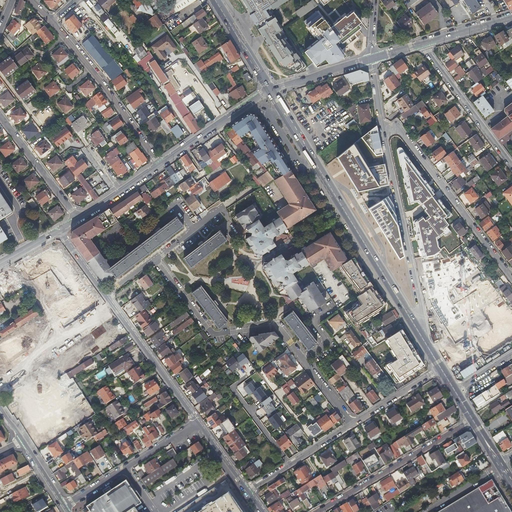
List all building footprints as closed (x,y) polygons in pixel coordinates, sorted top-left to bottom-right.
[(25,1),(21,0),(19,0),(15,12),(20,14),(25,1)] [(51,8),(60,1),(59,0),(45,0),(44,1),(51,8)] [(98,0),(98,1),(104,9),(116,0),(98,0)] [(134,0),(133,1),(138,8),(141,6),(149,17),(155,13),(146,0),(134,0)] [(175,10),(189,0),(171,0),(175,5),(172,7),(175,10)] [(198,0),(189,0),(175,10),(177,14),(198,0)] [(240,0),(241,2),(244,0),(248,7),(246,9),(248,13),(251,11),(253,13),(250,15),(256,25),(258,23),(260,27),(258,28),(262,35),(278,26),(275,22),(277,21),(275,17),(273,18),(268,11),(270,10),(269,8),(274,4),(276,7),(286,0),(240,0)] [(297,12),(300,18),(301,17),(319,5),(314,0),(297,12)] [(392,0),(385,0),(382,3),(388,10),(395,4),(394,3),(392,0)] [(476,0),(444,0),(451,9),(464,1),(473,16),(482,10),(476,0)] [(511,0),(503,0),(509,10),(511,7),(511,0)] [(102,8),(96,2),(93,5),(98,11),(102,8)] [(431,2),(416,14),(424,24),(439,13),(431,2)] [(355,4),(351,7),(359,19),(363,16),(355,4)] [(332,20),(338,15),(333,8),(326,13),(332,20)] [(202,9),(194,15),(190,18),(193,24),(198,21),(198,20),(206,15),(202,9)] [(138,20),(133,14),(129,17),(134,24),(138,20)] [(398,22),(404,29),(413,22),(407,14),(405,16),(406,17),(398,22)] [(160,21),(155,15),(144,23),(151,33),(163,25),(160,21)] [(340,15),(328,23),(335,33),(347,25),(340,15)] [(82,25),(74,16),(65,22),(73,33),(82,25)] [(31,32),(40,25),(33,17),(28,22),(25,25),(31,32)] [(310,24),(317,33),(321,30),(326,37),(332,32),(320,17),(310,24)] [(208,27),(202,18),(198,21),(193,24),(199,33),(208,27)] [(287,28),(292,35),(305,24),(300,18),(287,28)] [(114,26),(108,19),(104,23),(110,30),(114,26)] [(10,32),(7,35),(13,40),(17,38),(14,36),(15,35),(14,34),(21,26),(14,20),(7,29),(10,32)] [(390,36),(397,31),(392,23),(385,28),(390,36)] [(33,35),(42,27),(40,25),(31,32),(33,35)] [(262,35),(265,40),(274,34),(276,37),(280,35),(279,33),(282,31),(279,25),(278,26),(262,35)] [(356,25),(352,27),(358,35),(362,33),(356,25)] [(46,43),(54,38),(44,26),(37,32),(46,43)] [(300,34),(303,39),(300,40),(304,48),(317,42),(311,29),(300,34)] [(274,34),(265,40),(280,65),(282,64),(284,67),(298,72),(306,65),(307,67),(313,62),(305,52),(299,57),(285,40),(287,38),(282,31),(279,33),(280,35),(276,37),(274,34)] [(502,31),(499,33),(507,47),(511,43),(511,39),(510,37),(507,39),(502,31)] [(507,47),(499,33),(495,36),(500,44),(497,46),(500,51),(507,47)] [(167,45),(168,47),(171,51),(173,52),(176,49),(176,47),(167,35),(151,47),(161,61),(162,60),(163,61),(164,61),(166,59),(167,58),(166,57),(167,56),(162,51),(161,50),(167,45)] [(124,71),(93,36),(83,44),(112,81),(124,71)] [(208,47),(201,36),(192,43),(199,54),(208,47)] [(494,42),(491,36),(481,41),(487,50),(496,44),(494,42)] [(349,38),(338,47),(339,48),(345,43),(347,47),(353,43),(349,38)] [(230,63),(240,57),(229,40),(221,46),(230,61),(229,62),(230,63)] [(347,48),(345,44),(339,48),(346,58),(359,50),(355,43),(347,48)] [(139,59),(147,53),(141,46),(134,52),(139,59)] [(458,46),(449,51),(456,60),(461,57),(464,54),(458,46)] [(17,52),(13,55),(21,65),(34,55),(28,47),(19,55),(17,52)] [(52,55),(59,63),(68,55),(62,47),(52,55)] [(334,51),(328,54),(333,61),(338,57),(334,51)] [(206,68),(218,60),(217,59),(221,56),(219,53),(203,63),(201,60),(196,63),(202,72),(203,73),(207,70),(206,68)] [(488,62),(482,53),(474,59),(480,67),(488,62)] [(0,69),(5,76),(18,67),(10,56),(0,64),(0,69)] [(476,65),(472,59),(466,63),(469,68),(470,70),(476,65)] [(401,60),(394,65),(399,72),(404,69),(405,70),(408,68),(401,60)] [(454,78),(456,80),(465,73),(464,71),(462,69),(459,65),(457,66),(452,60),(446,65),(451,71),(454,68),(459,74),(454,78)] [(32,69),(39,78),(47,72),(40,63),(32,69)] [(81,71),(74,63),(65,70),(71,78),(81,71)] [(193,65),(200,74),(202,72),(196,63),(193,65)] [(420,81),(431,74),(425,65),(423,65),(420,67),(420,69),(418,70),(413,72),(416,76),(420,81)] [(477,66),(476,65),(470,70),(465,73),(469,79),(471,77),(476,83),(477,82),(483,78),(479,72),(480,71),(477,66)] [(134,79),(133,78),(127,69),(125,71),(131,80),(134,79)] [(359,70),(343,75),(350,85),(353,83),(363,79),(364,82),(369,80),(368,73),(359,70)] [(499,83),(503,80),(496,70),(491,74),(493,77),(494,76),(499,83)] [(229,73),(225,75),(230,83),(234,81),(230,74),(229,73)] [(392,74),(384,81),(390,90),(400,84),(392,74)] [(124,81),(121,76),(113,82),(118,90),(122,87),(121,84),(122,83),(122,82),(124,81)] [(244,82),(248,89),(253,85),(250,79),(244,82)] [(28,80),(16,90),(23,100),(36,90),(28,80)] [(332,88),(337,95),(338,97),(349,89),(343,80),(332,88)] [(95,88),(89,81),(80,88),(86,96),(95,88)] [(228,90),(230,93),(238,88),(234,81),(230,83),(232,87),(228,90)] [(51,97),(60,89),(54,82),(45,88),(51,97)] [(207,85),(212,91),(216,88),(212,82),(207,85)] [(480,97),(482,95),(486,93),(484,91),(485,90),(480,83),(479,84),(477,82),(476,83),(472,86),(474,88),(471,89),(476,96),(479,95),(480,97)] [(321,97),(322,99),(332,93),(326,84),(320,88),(319,86),(315,89),(316,89),(321,97)] [(235,101),(246,93),(242,86),(238,88),(230,93),(228,94),(231,98),(233,97),(235,101)] [(321,97),(316,89),(308,94),(311,99),(313,102),(321,97)] [(137,90),(126,98),(134,108),(144,101),(137,90)] [(14,100),(8,92),(0,97),(0,99),(5,106),(14,100)] [(85,104),(89,109),(97,103),(100,107),(107,102),(99,92),(85,104)] [(441,92),(433,98),(438,105),(446,100),(441,92)] [(397,100),(406,111),(414,105),(406,94),(397,100)] [(480,97),(474,102),(485,117),(493,110),(482,95),(480,97)] [(183,118),(193,133),(200,128),(190,113),(180,97),(176,100),(184,111),(183,112),(186,116),(183,118)] [(337,97),(332,100),(337,107),(342,104),(337,97)] [(58,104),(65,113),(73,107),(66,98),(58,104)] [(204,108),(199,100),(189,107),(194,115),(204,108)] [(422,100),(419,101),(418,102),(414,105),(406,111),(401,114),(404,119),(418,109),(425,118),(431,113),(422,100)] [(511,102),(504,108),(504,111),(508,116),(504,118),(491,129),(493,132),(502,144),(510,138),(508,136),(511,132),(511,102)] [(148,110),(154,117),(159,114),(152,104),(148,106),(150,109),(148,110)] [(347,109),(350,113),(356,109),(355,104),(347,109)] [(368,104),(358,105),(360,122),(370,121),(368,104)] [(454,106),(444,113),(450,122),(460,114),(454,106)] [(26,116),(20,107),(11,114),(17,123),(26,116)] [(114,112),(110,107),(101,113),(105,118),(107,117),(108,118),(110,116),(110,115),(114,112)] [(171,131),(177,138),(183,133),(177,125),(172,129),(167,123),(174,118),(168,109),(160,115),(171,131)] [(154,117),(145,123),(151,131),(160,125),(167,134),(171,131),(160,115),(159,114),(154,117)] [(249,114),(231,126),(233,129),(240,138),(249,133),(259,149),(252,153),(259,161),(262,166),(270,161),(271,162),(280,156),(281,156),(258,119),(255,115),(249,114)] [(86,122),(87,121),(84,116),(72,124),(78,132),(88,125),(86,122)] [(124,124),(119,117),(112,122),(117,129),(124,124)] [(432,117),(427,121),(431,126),(436,122),(432,117)] [(464,122),(455,128),(463,138),(471,131),(464,122)] [(29,138),(38,132),(32,124),(23,130),(29,138)] [(240,138),(233,129),(227,133),(236,145),(242,140),(240,138)] [(105,140),(98,130),(93,134),(94,136),(91,138),(97,145),(105,140)] [(49,131),(44,134),(52,144),(54,143),(53,142),(55,139),(49,131)] [(112,140),(113,142),(116,139),(121,146),(128,141),(121,131),(110,139),(112,140)] [(428,132),(421,137),(427,146),(434,140),(428,132)] [(364,189),(388,186),(387,179),(388,176),(386,173),(384,164),(379,165),(379,163),(377,160),(377,156),(381,153),(378,148),(377,145),(374,140),(369,133),(337,155),(338,159),(348,173),(358,176),(361,175),(364,176),(364,180),(357,185),(357,188),(360,191),(360,189),(364,189)] [(483,145),(475,134),(468,139),(477,151),(483,145)] [(51,148),(44,140),(35,147),(41,155),(51,148)] [(242,140),(236,145),(245,155),(251,151),(242,140)] [(0,147),(0,148),(6,156),(15,149),(9,141),(0,147)] [(124,149),(128,155),(130,154),(137,148),(133,143),(124,149)] [(394,149),(415,179),(406,186),(415,199),(427,191),(438,207),(439,207),(441,210),(445,207),(400,145),(394,149)] [(440,146),(432,152),(437,160),(446,153),(440,146)] [(207,153),(211,159),(220,152),(222,151),(219,147),(211,152),(211,151),(207,153)] [(117,148),(108,154),(109,156),(106,158),(112,166),(120,160),(117,156),(121,153),(117,148)] [(133,159),(128,163),(133,170),(147,161),(142,153),(141,153),(137,148),(130,154),(133,159)] [(206,162),(211,159),(207,153),(204,149),(199,152),(206,162)] [(251,151),(245,155),(244,156),(252,166),(259,161),(252,153),(251,151)] [(452,151),(442,158),(445,161),(446,160),(451,167),(459,160),(452,151)] [(220,152),(211,159),(213,162),(222,155),(220,152)] [(492,158),(493,157),(489,152),(479,160),(487,170),(496,163),(492,158)] [(90,159),(88,155),(78,163),(70,168),(74,173),(81,182),(94,200),(96,202),(106,196),(104,193),(100,195),(99,194),(97,195),(81,174),(80,175),(79,174),(88,167),(85,163),(87,161),(88,162),(91,160),(90,159)] [(192,163),(186,155),(181,158),(186,166),(192,163)] [(54,171),(62,164),(56,156),(47,163),(54,171)] [(68,166),(70,168),(78,163),(73,156),(65,162),(68,166)] [(291,170),(281,156),(280,156),(271,162),(280,177),(291,170)] [(18,172),(27,165),(21,157),(12,164),(18,172)] [(478,162),(475,158),(469,163),(471,165),(472,167),(478,162)] [(128,171),(120,160),(112,166),(118,175),(121,173),(122,175),(128,171)] [(459,160),(451,167),(457,175),(460,174),(462,172),(466,169),(459,160)] [(172,179),(175,184),(183,178),(179,172),(178,170),(174,173),(169,166),(165,169),(172,179)] [(499,169),(491,175),(498,185),(507,178),(499,169)] [(316,210),(291,170),(280,177),(274,181),(290,205),(277,213),(280,218),(287,228),(298,221),(316,210)] [(66,187),(75,180),(69,172),(60,179),(66,187)] [(268,172),(257,180),(263,187),(273,179),(268,172)] [(30,188),(39,181),(33,173),(24,180),(30,188)] [(228,182),(223,174),(214,180),(209,184),(215,192),(228,182)] [(460,174),(457,175),(459,177),(464,184),(466,182),(463,177),(460,174)] [(470,186),(480,178),(478,175),(467,183),(470,186)] [(107,183),(103,177),(97,180),(102,187),(107,183)] [(464,184),(459,177),(453,181),(454,182),(451,184),(453,186),(455,185),(458,188),(464,184)] [(180,185),(185,192),(192,187),(195,184),(193,181),(192,181),(190,178),(180,185)] [(154,199),(163,193),(167,190),(175,184),(172,179),(166,183),(151,194),(153,197),(154,199)] [(203,190),(198,182),(195,184),(192,187),(194,190),(191,192),(194,197),(203,190)] [(144,183),(141,186),(145,191),(150,192),(147,188),(144,183)] [(511,185),(503,192),(511,203),(511,185)] [(78,203),(87,196),(81,188),(72,195),(78,203)] [(471,188),(464,194),(470,202),(478,197),(471,188)] [(36,196),(42,204),(51,197),(45,189),(36,196)] [(0,219),(13,211),(0,191),(0,243),(8,238),(0,226),(0,219)] [(131,196),(130,194),(125,198),(126,199),(118,205),(117,203),(114,206),(115,207),(114,207),(120,216),(128,210),(127,210),(143,199),(140,196),(138,192),(131,196)] [(146,205),(154,199),(153,197),(151,198),(148,194),(146,195),(145,193),(140,196),(143,199),(146,205)] [(33,198),(28,201),(33,208),(38,205),(33,198)] [(400,242),(396,218),(385,198),(377,199),(374,201),(374,204),(368,207),(378,226),(378,223),(385,237),(385,240),(388,239),(399,259),(403,256),(403,255),(397,242),(400,242)] [(421,222),(431,215),(422,202),(412,210),(421,222)] [(485,206),(482,203),(476,208),(482,217),(491,210),(487,205),(485,206)] [(54,220),(63,213),(57,205),(48,212),(54,220)] [(151,212),(146,205),(136,212),(139,216),(141,215),(143,217),(151,212)] [(272,237),(287,228),(280,218),(264,228),(265,231),(264,231),(257,220),(260,218),(252,205),(234,216),(242,229),(245,227),(248,232),(252,233),(252,235),(251,236),(245,239),(257,258),(276,246),(272,240),(269,240),(269,237),(272,237)] [(453,218),(450,212),(453,211),(451,206),(442,210),(447,221),(453,218)] [(118,221),(116,218),(111,210),(109,208),(105,212),(113,225),(118,221)] [(50,220),(43,211),(38,215),(40,217),(38,218),(39,221),(36,223),(40,228),(50,220)] [(99,233),(113,225),(105,212),(103,213),(90,220),(99,233)] [(488,216),(480,222),(485,230),(493,225),(488,219),(490,218),(488,216)] [(176,218),(111,268),(109,269),(114,275),(117,279),(184,227),(176,218)] [(99,233),(90,220),(76,229),(77,230),(75,232),(73,238),(78,245),(76,246),(88,261),(100,252),(90,239),(99,233)] [(453,228),(459,236),(466,231),(459,223),(453,228)] [(495,225),(487,232),(493,240),(501,235),(497,230),(498,229),(495,225)] [(419,227),(412,230),(425,255),(432,252),(419,227)] [(447,231),(453,239),(457,235),(451,228),(447,231)] [(191,268),(226,241),(219,231),(184,258),(191,268)] [(301,251),(301,252),(308,263),(310,267),(323,259),(331,272),(334,270),(348,261),(329,232),(301,251)] [(460,248),(466,243),(462,238),(456,242),(460,248)] [(495,243),(501,250),(511,242),(511,241),(510,239),(503,244),(500,239),(495,243)] [(511,245),(511,244),(502,251),(507,259),(511,255),(511,245)] [(470,250),(477,260),(483,255),(475,245),(470,250)] [(451,254),(458,249),(456,246),(449,251),(451,254)] [(104,258),(100,252),(88,261),(103,282),(114,275),(109,269),(111,268),(107,262),(107,259),(104,258)] [(288,260),(287,263),(284,263),(285,260),(281,254),(262,266),(274,285),(280,281),(282,282),(282,284),(290,298),(294,298),(297,296),(299,295),(309,312),(325,302),(313,282),(310,284),(310,285),(303,289),(303,291),(302,292),(296,282),(297,281),(291,271),(292,272),(295,272),(308,263),(301,252),(288,260)] [(422,257),(424,268),(436,267),(435,255),(422,257)] [(357,258),(343,267),(360,295),(358,296),(361,301),(346,311),(356,327),(388,307),(375,287),(357,258)] [(408,260),(399,261),(402,284),(411,283),(408,260)] [(5,274),(0,276),(0,288),(6,286),(11,295),(16,293),(12,284),(20,280),(15,271),(5,275),(5,274)] [(434,291),(424,292),(426,300),(446,297),(442,271),(432,272),(434,281),(432,281),(434,291)] [(465,273),(455,279),(462,289),(472,282),(465,273)] [(145,290),(153,284),(146,275),(139,281),(145,290)] [(462,288),(446,297),(452,308),(462,302),(468,313),(474,309),(466,295),(477,289),(474,284),(463,289),(462,288)] [(218,329),(228,322),(201,287),(191,294),(218,329)] [(469,297),(476,307),(487,299),(480,289),(469,297)] [(503,293),(509,301),(511,298),(511,296),(507,290),(503,293)] [(139,294),(131,300),(140,312),(143,310),(151,304),(148,300),(145,302),(139,294)] [(35,307),(16,319),(20,325),(40,313),(35,307)] [(140,312),(135,316),(139,321),(141,323),(140,324),(143,328),(152,321),(143,310),(140,312)] [(460,321),(469,314),(465,310),(456,317),(453,312),(448,316),(456,327),(461,323),(460,321)] [(189,315),(186,311),(170,323),(171,324),(172,323),(174,326),(189,315)] [(396,319),(391,311),(380,319),(384,326),(396,319)] [(489,323),(496,320),(492,311),(485,314),(489,323)] [(317,343),(293,312),(283,319),(307,351),(317,343)] [(471,318),(483,329),(488,324),(476,312),(471,318)] [(338,314),(328,322),(334,329),(338,327),(341,325),(344,322),(338,314)] [(179,332),(194,322),(192,318),(176,329),(178,331),(177,332),(178,333),(179,332)] [(20,325),(16,319),(12,321),(13,322),(12,323),(12,324),(0,331),(0,333),(2,337),(20,325)] [(148,337),(159,329),(154,321),(143,329),(148,337)] [(119,322),(112,326),(114,331),(122,326),(119,322)] [(395,333),(390,325),(382,330),(384,333),(383,334),(384,336),(385,335),(387,338),(395,333)] [(452,332),(458,343),(455,345),(458,349),(464,346),(461,342),(472,335),(466,325),(452,332)] [(354,348),(360,343),(356,337),(352,333),(351,331),(350,330),(344,335),(347,338),(346,338),(349,341),(348,342),(351,345),(351,344),(354,348)] [(402,330),(387,339),(389,343),(387,344),(397,360),(384,368),(396,384),(400,381),(400,380),(424,366),(408,340),(406,341),(404,337),(406,336),(402,330)] [(361,334),(366,340),(369,338),(365,331),(363,332),(362,331),(360,332),(361,334)] [(259,353),(278,338),(274,332),(258,334),(257,336),(249,337),(248,340),(259,353)] [(153,343),(161,338),(158,333),(150,339),(153,343)] [(507,347),(497,335),(490,341),(500,353),(507,347)] [(128,341),(125,337),(109,347),(112,351),(128,341)] [(372,338),(371,337),(369,338),(366,340),(368,342),(372,348),(374,347),(376,346),(371,339),(372,338)] [(164,342),(161,338),(153,343),(156,348),(164,342)] [(168,356),(175,351),(173,349),(170,351),(165,344),(157,349),(162,356),(166,353),(168,356)] [(461,381),(477,372),(471,361),(484,353),(480,345),(458,357),(453,347),(442,353),(448,365),(452,363),(461,381)] [(355,358),(356,360),(367,352),(363,347),(362,346),(352,354),(355,358)] [(235,356),(226,362),(234,373),(250,361),(244,353),(237,359),(235,356)] [(170,367),(182,358),(178,354),(174,357),(172,355),(165,360),(170,367)] [(134,365),(128,355),(109,368),(113,375),(123,369),(125,371),(134,365)] [(296,368),(285,355),(276,362),(286,375),(296,368)] [(337,374),(339,377),(350,368),(349,367),(350,366),(342,355),(330,364),(337,374)] [(184,361),(182,358),(170,367),(175,373),(177,372),(177,373),(182,369),(184,367),(183,366),(182,367),(180,364),(184,361)] [(93,364),(90,359),(72,371),(71,371),(74,376),(93,364)] [(375,374),(381,370),(372,359),(367,363),(367,364),(365,366),(372,375),(374,373),(375,374)] [(273,362),(262,370),(269,380),(280,372),(273,362)] [(242,367),(246,375),(254,371),(250,363),(242,367)] [(511,364),(502,371),(506,378),(511,374),(511,364)] [(140,369),(138,366),(128,372),(130,376),(135,384),(144,377),(139,370),(140,369)] [(193,377),(187,368),(179,374),(185,382),(193,377)] [(205,377),(211,372),(208,369),(202,373),(205,377)] [(27,388),(47,375),(44,370),(24,384),(27,388)] [(99,380),(106,374),(103,370),(96,376),(99,380)] [(313,383),(306,374),(294,384),(296,387),(301,394),(306,391),(304,390),(313,383)] [(327,381),(330,385),(338,379),(343,385),(344,388),(347,386),(339,377),(337,374),(327,381)] [(499,383),(495,385),(501,393),(502,392),(500,388),(506,384),(507,385),(511,383),(510,382),(511,380),(511,374),(506,378),(503,380),(499,383)] [(153,393),(159,389),(154,381),(144,387),(150,395),(153,393)] [(24,418),(35,441),(49,434),(44,426),(66,415),(67,416),(73,413),(58,384),(52,386),(50,382),(20,397),(18,394),(12,398),(15,403),(9,406),(17,422),(24,418)] [(193,392),(197,389),(195,388),(197,387),(195,385),(194,386),(191,382),(186,385),(186,386),(186,387),(188,389),(189,389),(190,389),(193,392)] [(260,386),(257,389),(251,382),(244,388),(250,396),(253,393),(260,402),(267,396),(260,386)] [(208,385),(206,383),(199,388),(200,389),(192,394),(198,403),(206,397),(201,390),(204,387),(205,388),(208,385)] [(495,385),(473,399),(479,407),(487,402),(487,403),(501,393),(495,385)] [(346,401),(354,395),(347,386),(344,388),(339,392),(346,401)] [(372,402),(378,398),(369,387),(365,390),(367,393),(366,394),(372,402)] [(427,394),(430,398),(432,402),(433,402),(441,396),(436,389),(427,394)] [(114,398),(112,395),(108,390),(100,395),(106,404),(114,398)] [(294,391),(287,396),(295,406),(302,401),(294,391)] [(508,393),(503,396),(500,398),(502,401),(511,394),(510,391),(508,393)] [(157,406),(159,409),(171,402),(165,392),(159,396),(161,399),(159,400),(161,403),(157,406)] [(209,396),(199,404),(201,406),(215,396),(213,393),(209,396)] [(318,393),(309,401),(314,406),(323,399),(318,393)] [(415,399),(413,400),(405,405),(409,413),(424,404),(422,402),(423,401),(423,400),(421,400),(418,395),(413,397),(415,399)] [(271,397),(263,403),(266,406),(263,408),(269,415),(277,409),(274,405),(276,403),(271,397)] [(149,401),(137,409),(139,411),(140,410),(141,409),(142,410),(157,400),(155,398),(149,401)] [(426,401),(430,407),(434,404),(433,402),(432,402),(430,398),(426,401)] [(363,407),(357,399),(349,405),(355,413),(363,407)] [(120,405),(117,401),(107,407),(115,419),(124,414),(120,407),(119,405),(120,405)] [(502,409),(498,401),(490,406),(494,414),(502,409)] [(208,416),(215,411),(213,408),(215,407),(214,406),(212,406),(209,402),(201,407),(208,416)] [(436,417),(444,411),(440,404),(429,411),(433,418),(436,417)] [(158,411),(160,410),(159,409),(157,406),(146,413),(149,417),(150,416),(153,420),(161,415),(158,411)] [(178,413),(173,406),(165,411),(171,418),(178,413)] [(456,411),(453,406),(444,411),(436,417),(437,420),(438,422),(456,411)] [(326,415),(333,424),(340,419),(335,412),(336,412),(332,407),(330,408),(332,409),(331,410),(333,413),(329,416),(328,416),(330,414),(326,409),(323,412),(326,415)] [(276,440),(284,452),(293,445),(281,427),(286,424),(276,410),(261,420),(263,422),(268,418),(281,437),(276,440)] [(400,419),(395,410),(386,416),(391,425),(400,419)] [(207,418),(214,428),(223,421),(228,418),(224,414),(222,415),(221,417),(221,418),(219,419),(214,413),(207,418)] [(315,421),(322,430),(325,429),(326,430),(333,424),(326,415),(321,419),(320,417),(315,421)] [(434,421),(437,420),(436,417),(433,418),(425,423),(421,426),(424,431),(435,424),(433,421),(433,420),(434,421)] [(126,425),(122,418),(115,423),(119,429),(126,425)] [(123,429),(125,432),(127,431),(129,434),(132,432),(131,431),(138,426),(135,421),(123,429)] [(223,421),(214,428),(220,437),(227,432),(223,427),(226,425),(223,421)] [(79,429),(87,441),(93,437),(97,435),(89,422),(79,429)] [(156,423),(153,423),(160,434),(163,432),(159,426),(158,427),(156,423)] [(321,430),(315,423),(309,428),(311,431),(310,432),(313,436),(317,433),(318,433),(321,430)] [(378,433),(373,424),(364,429),(370,438),(378,433)] [(300,428),(297,425),(286,433),(295,445),(301,441),(298,437),(303,433),(300,428)] [(410,438),(422,431),(420,427),(404,437),(409,446),(413,443),(410,438)] [(147,437),(150,442),(159,436),(155,431),(152,428),(147,431),(146,430),(143,431),(147,437)] [(93,437),(96,441),(107,434),(105,430),(97,435),(93,437)] [(511,443),(504,430),(493,436),(503,451),(511,445),(511,443)] [(235,452),(242,448),(243,447),(231,431),(224,436),(235,452)] [(465,450),(476,443),(470,433),(466,433),(463,434),(452,441),(455,445),(461,441),(466,448),(464,449),(465,450)] [(360,446),(353,436),(344,441),(350,452),(360,446)] [(146,448),(152,444),(150,442),(147,437),(141,440),(146,448)] [(406,449),(409,447),(409,446),(404,437),(395,442),(399,448),(403,446),(404,445),(405,447),(406,449)] [(133,444),(137,450),(141,448),(137,441),(133,444)] [(133,451),(127,442),(122,445),(123,446),(120,448),(124,455),(127,452),(129,454),(133,451)] [(202,449),(198,442),(190,448),(194,455),(202,449)] [(396,450),(399,448),(395,442),(392,444),(392,445),(389,447),(395,458),(399,456),(396,450)] [(455,450),(450,442),(443,446),(449,456),(453,454),(451,452),(455,450)] [(48,448),(54,457),(62,452),(56,443),(48,448)] [(96,461),(105,455),(97,443),(93,446),(94,449),(90,452),(96,461)] [(371,444),(370,445),(368,446),(373,455),(377,453),(376,452),(371,444)] [(388,447),(386,444),(381,448),(384,453),(380,455),(378,456),(383,464),(389,460),(388,458),(393,455),(388,447)] [(235,452),(234,453),(239,460),(247,454),(242,448),(235,452)] [(177,456),(172,449),(166,453),(170,461),(173,459),(177,456)] [(325,467),(335,461),(329,450),(319,456),(325,467)] [(445,463),(438,451),(429,456),(432,460),(435,459),(440,467),(445,463)] [(86,464),(93,460),(87,452),(80,456),(73,461),(75,464),(78,469),(86,464)] [(460,453),(455,457),(461,467),(469,462),(463,452),(460,453)] [(61,458),(66,465),(73,461),(68,453),(61,458)] [(0,472),(17,463),(12,455),(0,461),(0,472)] [(351,456),(345,460),(344,461),(346,465),(354,460),(351,456)] [(363,464),(367,470),(379,463),(375,456),(363,464)] [(426,464),(421,456),(416,459),(421,468),(423,467),(423,466),(424,465),(426,464)] [(149,474),(141,480),(145,486),(177,465),(173,459),(170,461),(163,465),(160,468),(149,474)] [(149,474),(160,468),(154,459),(144,466),(149,474)] [(258,460),(249,466),(244,470),(250,477),(259,471),(257,468),(261,465),(258,460)] [(71,467),(78,477),(81,475),(78,469),(75,464),(73,461),(66,465),(55,472),(57,475),(61,480),(66,477),(63,473),(66,471),(66,470),(71,467)] [(346,465),(344,461),(330,469),(338,482),(340,486),(343,484),(337,474),(336,475),(335,472),(346,465)] [(363,471),(361,468),(358,463),(354,465),(353,464),(351,466),(351,467),(356,475),(363,471)] [(410,470),(403,474),(410,487),(415,483),(411,478),(417,475),(414,469),(410,463),(407,465),(410,470)] [(30,470),(28,466),(17,471),(20,475),(30,470)] [(300,483),(301,482),(309,478),(311,477),(304,466),(293,473),(300,483)] [(417,467),(414,469),(417,475),(420,480),(425,477),(421,472),(420,472),(417,467)] [(215,480),(215,481),(225,475),(222,470),(210,478),(213,482),(215,480)] [(334,477),(331,473),(322,479),(325,483),(334,477)] [(462,480),(457,473),(449,478),(450,480),(448,482),(451,488),(462,480)] [(4,486),(15,481),(11,474),(0,479),(0,482),(2,482),(4,486)] [(67,484),(73,480),(75,479),(74,476),(69,479),(69,480),(66,483),(67,484)] [(326,485),(320,476),(311,481),(308,483),(308,484),(311,488),(316,485),(319,489),(326,485)] [(301,482),(304,486),(308,483),(311,481),(309,478),(301,482)] [(395,488),(389,478),(379,483),(384,492),(393,487),(394,489),(395,488)] [(267,488),(270,492),(285,482),(283,479),(267,488)] [(67,484),(66,485),(69,491),(77,486),(73,480),(67,484)] [(229,480),(181,511),(251,511),(246,504),(229,480)] [(510,511),(508,508),(505,503),(499,494),(492,482),(491,480),(437,511),(510,511)] [(135,511),(134,509),(140,504),(125,482),(86,508),(88,511),(135,511)] [(403,483),(395,487),(396,488),(399,494),(407,489),(403,483)] [(308,484),(296,491),(302,502),(306,509),(310,506),(305,499),(302,493),(304,492),(305,491),(311,488),(308,484)] [(29,495),(24,488),(12,494),(15,498),(13,499),(15,502),(29,495)] [(399,494),(396,488),(383,497),(386,502),(390,500),(394,497),(399,494)] [(288,495),(290,494),(288,491),(280,496),(282,500),(283,499),(288,495)] [(296,491),(295,491),(291,494),(293,496),(294,495),(296,498),(293,501),(292,498),(291,499),(290,498),(288,495),(283,499),(284,501),(286,500),(291,509),(293,508),(294,508),(298,506),(297,505),(302,502),(296,491)] [(276,499),(271,492),(264,497),(269,504),(276,499)] [(367,500),(369,504),(370,505),(375,502),(379,499),(376,494),(370,497),(370,499),(367,500)] [(39,511),(47,507),(41,498),(32,504),(36,511),(39,511)] [(367,500),(365,498),(361,500),(365,507),(369,504),(367,500)] [(352,500),(347,503),(352,511),(358,511),(357,510),(358,509),(352,500)] [(278,502),(267,509),(269,511),(270,511),(272,511),(282,511),(282,510),(283,510),(278,502)] [(375,502),(370,505),(370,506),(373,511),(379,507),(375,502)]
